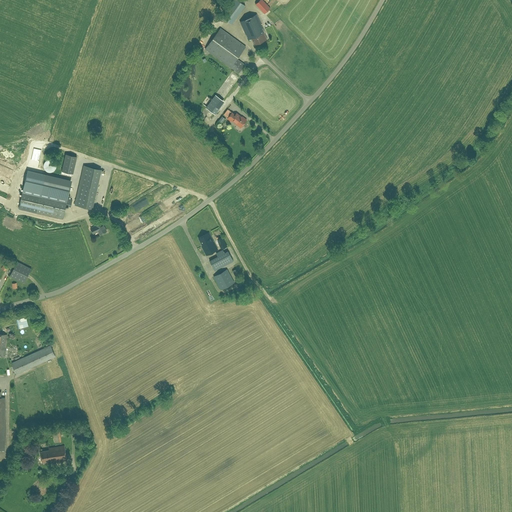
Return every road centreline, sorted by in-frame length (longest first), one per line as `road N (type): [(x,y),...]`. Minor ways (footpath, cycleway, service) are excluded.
road 1 (unclassified): [(0,310),(66,288),(210,199),(308,103),(382,0)]
road 2 (unknown): [(131,250),(119,226),(97,214),(56,218),(13,207),(15,171)]
road 3 (unknown): [(271,143),(232,99),(258,66),(269,65),(308,103)]
